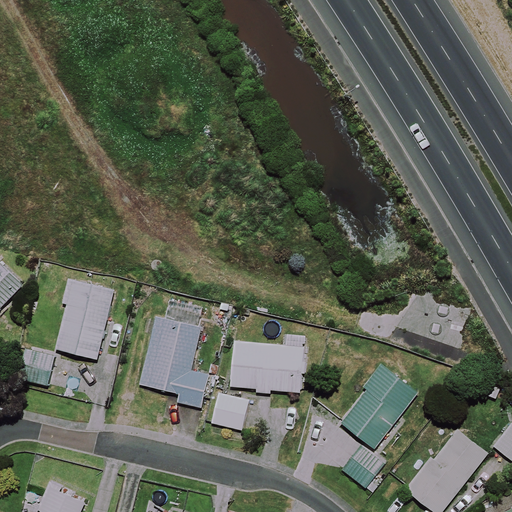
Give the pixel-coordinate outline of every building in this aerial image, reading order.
[(0,311),(24,287),(0,262),(0,311)] [(114,296),(74,286),(58,351),(98,361),(114,296)] [(437,312),(438,314),(439,315),(441,316),(443,316),(445,316),(446,315),(448,314),(449,312),(449,310),(449,308),(448,306),(446,305),(444,304),(442,304),(440,305),(438,306),(437,308),(437,310),(437,312)] [(200,329),(157,319),(141,386),(181,396),(179,403),(202,409),(209,376),(190,372),(200,329)] [(429,330),(430,332),(431,333),(433,334),(435,335),(437,334),(439,334),(440,332),(441,330),(441,328),(441,326),(440,325),(439,323),(437,323),(435,322),(433,323),(431,324),(430,326),(429,328),(429,330)] [(307,337),(285,335),(284,347),(234,342),(231,387),(302,393),(307,337)] [(54,356),(24,350),(18,381),(48,387),(54,356)] [(417,395),(383,369),(341,423),(375,450),(417,395)] [(250,400),(218,394),(212,425),(244,431),(250,400)] [(445,435),(429,423),(421,433),(437,446),(445,435)] [(511,425),(494,447),(511,461),(511,425)] [(442,511),(488,454),(459,431),(436,460),(433,458),(407,491),(433,511),(442,511)] [(384,465),(359,447),(343,470),(367,488),(384,465)] [(81,511),(85,504),(49,488),(38,511),(81,511)]
